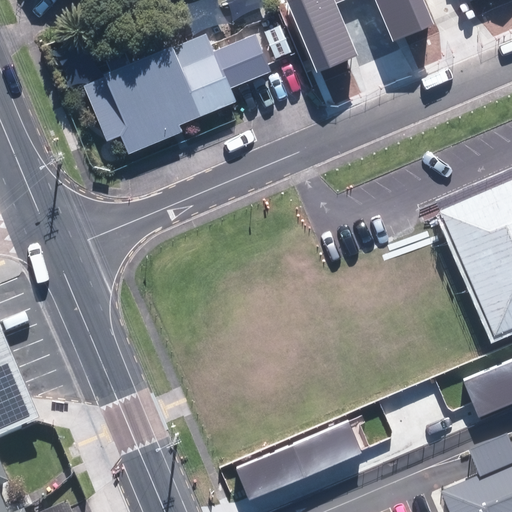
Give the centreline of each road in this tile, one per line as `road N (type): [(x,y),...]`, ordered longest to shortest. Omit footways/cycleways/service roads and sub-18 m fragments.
road 1 (residential): [(511,59),(56,255)]
road 2 (tertiary): [(56,255),(165,511)]
